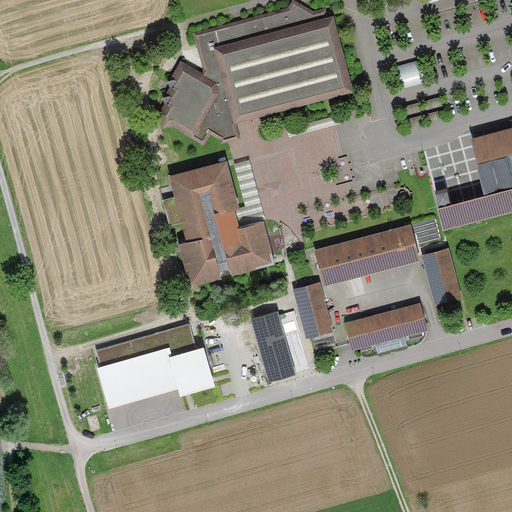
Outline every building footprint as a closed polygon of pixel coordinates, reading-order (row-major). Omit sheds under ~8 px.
[(233,119),(351,90),(333,17),(321,20),(295,4),(291,11),(198,35),(207,70),(205,74),(224,85),(233,119)] [(422,61),(397,67),(402,86),(427,80),(422,61)] [(224,85),(205,74),(182,62),(169,86),(175,89),(162,114),(165,126),(171,122),(203,141),(210,130),(224,139),(236,136),(234,128),(224,85)] [(511,124),(509,126),(470,135),(480,176),(485,192),(491,217),(511,211),(511,124)] [(233,158),(169,174),(185,241),(180,242),(191,286),(276,265),(249,154),(233,158)] [(491,217),(485,192),(451,201),(448,189),(437,192),(440,204),(437,204),(444,229),(491,217)] [(410,225),(317,250),(326,285),(420,260),(410,225)] [(423,254),(434,302),(458,296),(447,249),(423,254)] [(307,336),(333,328),(332,325),(321,287),(320,282),(294,289),(295,294),(307,336)] [(420,303),(347,321),(354,347),(375,342),(405,334),(427,329),(425,324),(420,303)] [(279,315),(277,311),(254,318),(272,379),(308,368),(297,331),(300,330),(294,310),(279,315)] [(171,329),(92,351),(110,412),(213,383),(196,322),(171,329)] [(405,334),(375,342),(378,352),(408,345),(405,334)]
